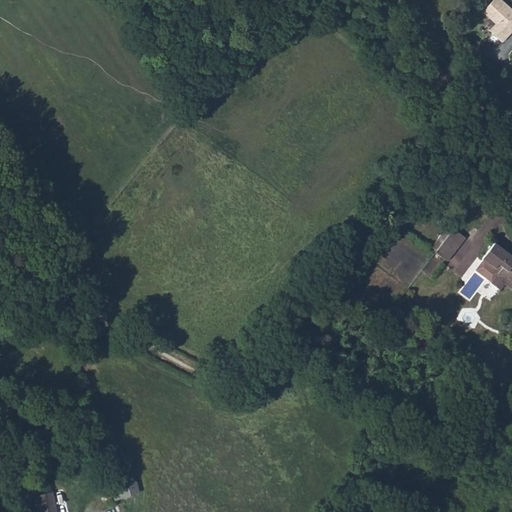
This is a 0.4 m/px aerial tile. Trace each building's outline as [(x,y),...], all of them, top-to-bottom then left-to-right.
[(511,9),(501,0),(497,0),(485,13),(498,25),(492,32),(504,44),(511,35),(511,9)] [(436,250),(435,252),(447,261),(465,237),(453,228),(449,234),(436,250)] [(436,250),(449,234),(444,230),(431,247),(436,250)] [(511,264),(511,256),(493,243),(481,258),(498,271),(490,282),(500,290),(505,284),(511,289),(511,266),(511,264)] [(117,499),(141,490),(134,472),(110,480),(117,499)] [(37,497),(40,511),(55,511),(51,493),(37,497)]
